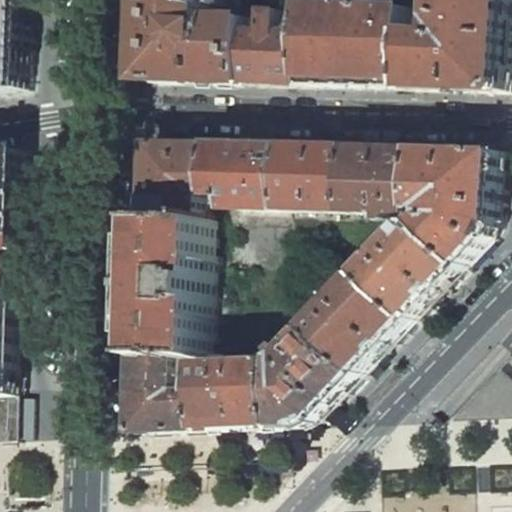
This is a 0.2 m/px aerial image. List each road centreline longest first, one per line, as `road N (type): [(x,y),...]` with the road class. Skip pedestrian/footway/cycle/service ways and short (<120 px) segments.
road 1 (residential): [(105,115),(511,122)]
road 2 (secondary): [(105,115),(87,511)]
road 3 (secondary): [(296,511),(511,287)]
